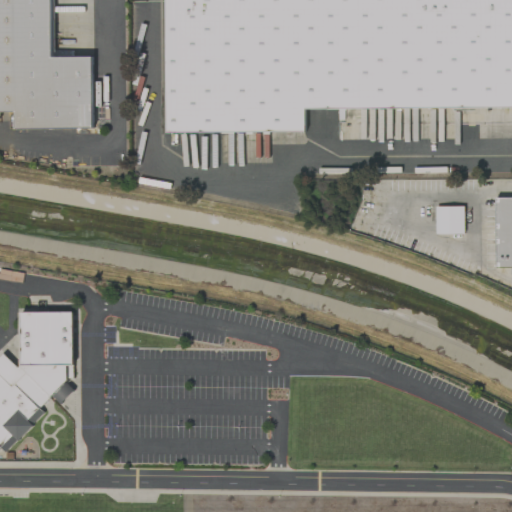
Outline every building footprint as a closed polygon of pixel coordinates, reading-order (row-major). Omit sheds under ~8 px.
[(0,0),(0,112),(15,113),(15,129),(92,129),(92,57),(52,57),(52,0),(0,0)] [(511,0),(165,0),(166,133),(305,132),(305,109),(511,107),(511,0)] [(511,197),(495,198),(495,268),(511,268),(511,276),(511,275),(511,197)] [(436,234),(464,234),(463,207),(436,207),(436,234)] [(3,353),(0,356),(0,448),(67,380),(67,365),(73,366),(73,312),(19,313),(19,370),(3,353)] [(74,391),(66,383),(52,396),(60,404),(74,391)]
